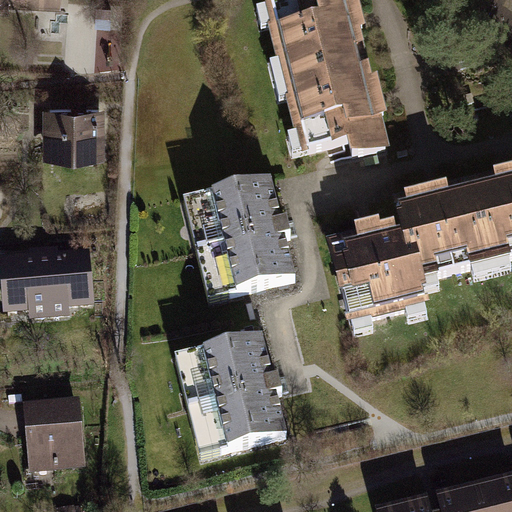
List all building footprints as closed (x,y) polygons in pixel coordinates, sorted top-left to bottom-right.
[(11,5),(63,8),(63,0),(0,0),(0,13),(10,14),(11,5)] [(354,0),(270,0),(260,3),(282,88),(371,66),(354,0)] [(67,63),(109,70),(116,20),(74,14),(67,63)] [(282,88),(303,172),(392,149),(371,66),(282,88)] [(46,156),(105,156),(104,109),(45,109),(46,156)] [(511,177),(477,186),(498,271),(511,267),(511,177)] [(477,186),(393,206),(399,228),(407,263),(420,260),(427,288),(498,271),(477,186)] [(273,188),(190,206),(212,303),(294,285),(273,188)] [(399,228),(326,246),(347,332),(432,311),(427,288),(420,260),(407,263),(399,228)] [(7,311),(93,305),(89,254),(3,260),(7,311)] [(263,344),(181,362),(202,459),(284,441),(263,344)] [(33,474),(87,469),(81,404),(27,409),(33,474)] [(511,511),(511,487),(441,503),(442,511),(511,511)]
